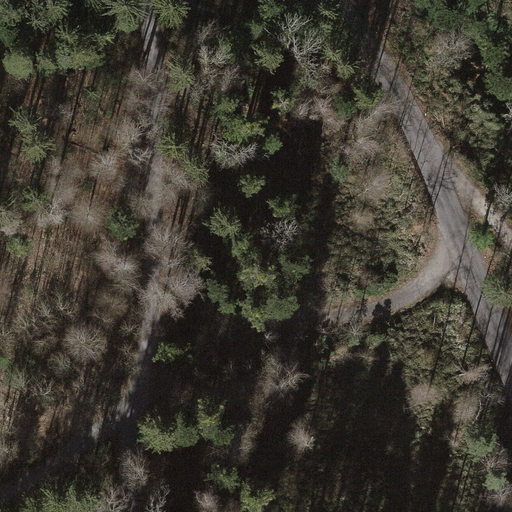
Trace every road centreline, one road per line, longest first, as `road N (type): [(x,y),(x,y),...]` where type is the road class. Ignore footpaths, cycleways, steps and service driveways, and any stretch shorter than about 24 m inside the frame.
road 1 (track): [(0,495),(61,461),(242,325),(385,309),(420,290),(463,249)]
road 2 (track): [(142,0),(151,53),(152,240),(145,335),(123,434),(132,511)]
road 3 (unclassified): [(511,374),(421,140),(372,52),(330,0)]
road 4 (track): [(421,140),(511,243)]
